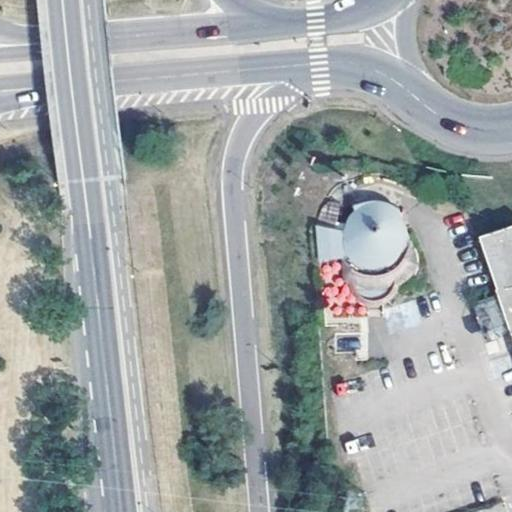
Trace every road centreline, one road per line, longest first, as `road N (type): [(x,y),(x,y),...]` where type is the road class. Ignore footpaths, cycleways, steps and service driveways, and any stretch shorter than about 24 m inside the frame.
road 1 (secondary): [(257,511),(232,169),(263,107),(319,62)]
road 2 (tertiary): [(13,87),(319,62)]
road 3 (secondary): [(90,224),(121,511)]
road 4 (secondary): [(90,224),(100,511)]
road 5 (secondary): [(64,0),(90,224)]
road 6 (tertiary): [(276,26),(93,47)]
